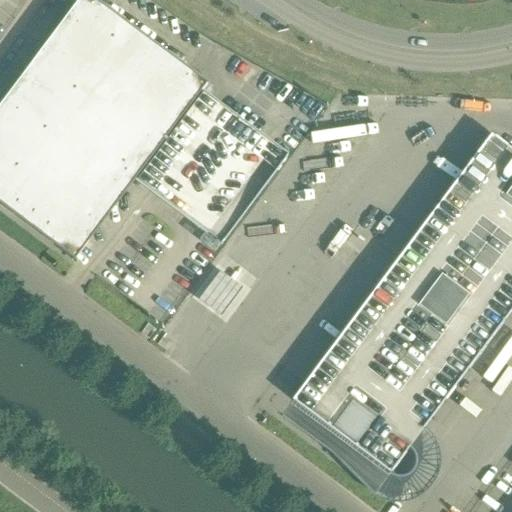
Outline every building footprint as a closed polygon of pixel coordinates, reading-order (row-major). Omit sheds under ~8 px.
[(80,0),(0,107),(0,206),(75,262),(208,85),(94,0),(80,0)] [(511,151),(491,136),(423,227),(455,251),(502,286),(511,293),(511,151)] [(388,274),(382,282),(414,306),(463,343),(480,355),(511,311),(511,293),(502,286),(455,251),(423,227),(400,258),(398,257),(387,273),(388,274)] [(382,282),(320,364),(353,388),(418,437),(422,431),(480,355),(463,343),(414,306),(382,282)] [(171,345),(162,338),(157,345),(166,352),(171,345)] [(353,388),(320,364),(288,407),(281,417),(354,472),(354,471),(387,496),(389,497),(390,497),(392,498),(394,498),(395,497),(397,496),(399,494),(401,492),(401,489),(401,488),(401,486),(400,484),(399,483),(398,482),(389,476),(418,437),(353,388)]
